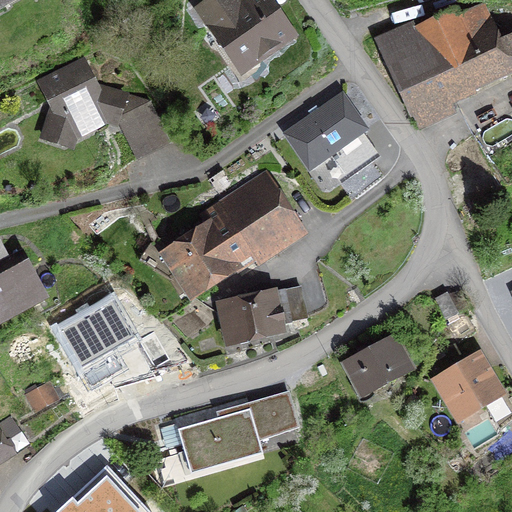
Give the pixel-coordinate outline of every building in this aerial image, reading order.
[(226,0),(210,0),(199,8),(234,60),(252,48),(257,56),(289,34),(266,0),(250,0),(239,8),(231,6),(226,0)] [(422,41),(385,58),(410,112),(511,66),(511,36),(497,43),(480,6),(459,15),(457,10),(416,28),(422,41)] [(53,108),(43,138),(63,145),(72,140),(77,125),(94,117),(109,122),(118,117),(125,97),(95,87),(83,62),(40,84),(53,108)] [(285,134),(310,169),(366,130),(342,95),(285,134)] [(121,129),(136,157),(162,144),(148,115),(121,129)] [(207,227),(165,255),(190,293),(295,224),(263,176),(201,217),(207,227)] [(0,316),(41,294),(19,253),(0,262),(0,316)] [(232,312),(221,314),(228,347),(242,343),(241,337),(283,327),(278,305),(287,303),(291,321),(306,318),(300,288),(285,292),(284,289),(264,293),(264,292),(230,299),(232,312)] [(448,293),(436,299),(447,319),(458,313),(448,293)] [(140,349),(112,299),(58,330),(94,391),(113,380),(100,358),(126,343),(132,354),(140,349)] [(345,363),(362,395),(411,369),(393,337),(345,363)] [(437,381),(459,418),(501,393),(479,356),(437,381)] [(28,395),(36,409),(56,398),(48,384),(28,395)] [(178,430),(191,474),(263,454),(250,409),(178,430)] [(0,456),(26,440),(10,416),(0,423),(0,456)] [(138,511),(144,506),(107,466),(57,511),(138,511)]
